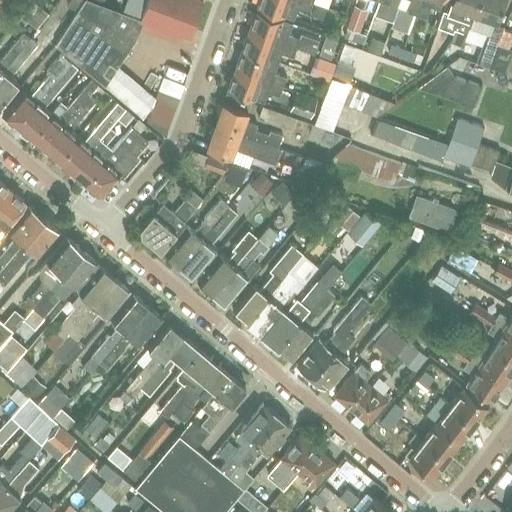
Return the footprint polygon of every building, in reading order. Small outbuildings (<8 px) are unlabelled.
[(83,0),(55,44),(105,85),(146,22),(189,38),(203,0),(83,0)] [(312,2),(306,0),(259,0),(257,6),(293,18),(297,8),(308,11),(312,2)] [(409,0),(405,11),(416,15),(421,0),(409,0)] [(443,0),(421,0),(416,15),(426,18),(430,6),(440,9),(443,0)] [(452,0),(451,4),(448,12),(447,14),(460,19),(470,23),(478,0),(452,0)] [(504,28),(493,25),(495,20),(496,20),(503,0),(478,0),(470,23),(469,26),(490,33),(488,40),(484,38),(476,63),(489,67),(497,45),(504,28)] [(366,33),(372,8),(357,4),(351,30),(366,33)] [(292,21),(256,9),(249,29),(314,52),(319,38),(301,31),(299,36),(288,32),(292,21)] [(314,52),(249,29),(242,48),(277,61),(281,51),(293,55),(296,46),(314,52)] [(362,44),(365,36),(346,30),(343,38),(362,44)] [(456,30),(455,33),(452,42),(462,45),(465,39),(466,34),(456,30)] [(0,73),(30,38),(23,32),(0,59),(0,73)] [(10,76),(18,67),(37,44),(30,38),(0,73),(0,104),(18,83),(10,76)] [(388,53),(401,58),(404,48),(392,44),(388,53)] [(511,50),(497,45),(489,67),(503,72),(511,50)] [(331,57),(333,50),(321,46),(319,53),(331,57)] [(277,61),(242,48),(235,68),(282,85),(285,76),(274,72),(277,61)] [(417,53),(404,48),(401,58),(413,62),(417,53)] [(2,115),(16,126),(71,62),(62,54),(48,72),(50,73),(30,96),(23,90),(2,115)] [(331,78),(349,86),(356,67),(338,61),(331,78)] [(78,68),(71,62),(16,126),(29,137),(50,113),(44,108),(78,68)] [(419,87),(472,106),(480,85),(454,76),(446,66),(419,87)] [(282,85),(235,68),(228,88),(263,101),(267,91),(279,95),(282,85)] [(163,76),(158,89),(179,97),(184,84),(163,76)] [(326,92),(325,91),(312,123),(330,130),(340,104),(375,117),(393,103),(349,86),(331,78),(326,92)] [(43,149),(64,124),(89,95),(89,94),(97,85),(90,80),(57,118),(50,113),(29,137),(43,149)] [(154,99),(176,107),(179,97),(158,89),(154,99)] [(310,118),(317,99),(296,91),(289,110),(310,118)] [(78,136),(70,130),(95,101),(89,95),(64,124),(43,149),(57,161),(78,136)] [(154,99),(150,110),(172,118),(176,107),(154,99)] [(70,172),(109,125),(116,117),(124,108),(117,102),(83,141),(78,136),(57,161),(70,172)] [(223,102),(215,124),(278,147),(282,134),(270,130),(269,134),(257,129),(259,124),(246,120),(249,111),(223,102)] [(258,118),(292,130),(296,118),(263,106),(258,118)] [(124,108),(116,117),(125,125),(133,116),(124,108)] [(172,118),(150,110),(147,120),(166,137),(168,128),(172,118)] [(471,163),(493,171),(496,160),(499,150),(478,143),(484,127),(457,118),(448,143),(376,117),(370,134),(442,162),(444,156),(470,166),(471,163)] [(278,147),(215,124),(207,147),(233,156),(235,149),(275,163),(281,148),(278,147)] [(70,172),(83,183),(112,149),(106,143),(116,132),(109,125),(70,172)] [(131,126),(112,149),(83,183),(97,194),(102,194),(120,173),(123,175),(136,160),(133,157),(148,140),(131,126)] [(347,143),(330,159),(358,169),(359,170),(392,182),(397,174),(402,164),(403,162),(347,143)] [(222,174),(226,161),(192,149),(187,161),(222,174)] [(307,157),(298,182),(308,186),(327,164),(307,157)] [(359,170),(358,169),(330,159),(326,169),(356,179),(359,170)] [(511,165),(496,160),(493,171),(491,176),(508,189),(511,190),(511,165)] [(241,182),(247,168),(230,161),(225,176),(241,182)] [(403,162),(402,164),(397,174),(413,180),(418,168),(403,162)] [(252,181),(264,191),(271,183),(259,172),(252,181)] [(0,203),(11,190),(0,181),(0,203)] [(281,181),(271,192),(283,204),(293,192),(281,181)] [(291,201),(306,213),(317,199),(301,187),(291,201)] [(25,202),(11,190),(0,203),(0,223),(5,227),(25,202)] [(143,233),(161,249),(185,221),(203,200),(193,191),(186,199),(184,198),(174,211),(163,202),(142,227),(143,233)] [(448,231),(456,209),(416,194),(407,216),(448,231)] [(220,198),(201,222),(202,222),(194,232),(187,226),(165,252),(179,264),(229,206),(220,198)] [(320,200),(307,216),(319,226),(322,228),(337,210),(321,198),(320,200)] [(360,216),(345,204),(333,218),(348,230),(360,216)] [(0,269),(23,241),(43,218),(28,205),(8,229),(16,235),(0,254),(0,269)] [(229,206),(179,264),(194,276),(216,250),(209,245),(236,212),(229,206)] [(366,210),(360,216),(348,230),(346,232),(362,246),(382,223),(366,210)] [(472,223),(511,239),(511,236),(511,229),(475,215),(472,223)] [(0,280),(4,284),(34,250),(39,254),(59,231),(43,218),(23,241),(0,269),(0,280)] [(198,279),(212,291),(258,238),(249,230),(232,249),(234,251),(226,259),(220,253),(198,279)] [(426,270),(444,248),(431,236),(412,258),(426,270)] [(32,308),(50,287),(62,274),(82,250),(67,237),(46,261),(40,268),(39,273),(40,277),(43,281),(25,302),(32,308)] [(258,238),(212,291),(227,304),(250,277),(248,276),(258,264),(252,258),(259,249),(262,251),(267,246),(258,238)] [(233,308),(246,320),(268,295),(288,271),(303,253),(291,243),(269,270),(273,273),(259,288),(254,283),(233,308)] [(456,248),(448,262),(457,268),(466,254),(456,248)] [(65,300),(77,286),(97,263),(82,250),(62,274),(50,287),(65,300)] [(360,259),(336,285),(346,295),(370,268),(360,259)] [(494,272),(505,278),(509,270),(498,263),(494,272)] [(68,333),(93,304),(115,278),(100,265),(78,292),(80,293),(71,302),(75,305),(54,330),(64,338),(68,333)] [(461,279),(444,268),(434,284),(452,294),(461,279)] [(288,271),(268,295),(246,320),(260,332),(274,316),(276,319),(285,309),(280,306),(294,290),(290,287),(297,279),(288,271)] [(92,320),(99,310),(107,317),(130,290),(115,278),(93,304),(68,333),(76,339),(93,321),(92,320)] [(278,346),(299,322),(326,289),(316,281),(300,301),(297,298),(286,311),(285,309),(276,319),(274,316),(260,332),(262,333),(278,346)] [(333,295),(326,289),(299,322),(278,346),(291,358),(312,333),(304,326),(315,314),(317,316),(335,296),(333,295)] [(91,356),(100,363),(126,332),(148,306),(133,293),(111,319),(119,326),(111,335),(109,334),(91,356)] [(343,336),(347,332),(371,304),(361,296),(333,330),(335,332),(325,344),(320,340),(318,338),(297,363),(311,374),(343,336)] [(470,312),(480,319),(486,310),(476,303),(470,312)] [(148,306),(126,332),(100,363),(107,369),(125,347),(125,346),(132,338),(140,344),(162,318),(148,306)] [(490,325),(493,321),(496,317),(486,310),(480,319),(490,325)] [(493,321),(511,333),(511,315),(510,319),(499,312),(496,317),(493,321)] [(0,319),(0,346),(13,331),(0,319)] [(497,338),(492,346),(511,359),(511,333),(493,321),(490,325),(486,331),(497,338)] [(163,361),(184,335),(169,323),(148,349),(154,353),(123,389),(131,397),(139,387),(140,388),(163,361)] [(388,326),(376,341),(395,356),(407,341),(388,326)] [(347,332),(343,336),(311,374),(325,386),(346,361),(339,355),(353,338),(347,332)] [(163,361),(140,388),(149,395),(170,369),(168,369),(176,359),(184,366),(199,348),(184,335),(163,361)] [(445,347),(456,355),(462,347),(450,340),(445,347)] [(21,355),(5,342),(0,347),(0,364),(8,371),(21,355)] [(469,357),(505,381),(511,369),(511,359),(492,346),(486,355),(475,348),(472,354),(469,357)] [(462,347),(456,355),(466,361),(469,357),(472,354),(462,347)] [(214,361),(199,348),(184,366),(176,375),(184,381),(159,411),(166,417),(172,410),(181,400),(214,361)] [(492,399),(504,381),(505,381),(469,357),(466,361),(462,368),(473,375),(467,383),(492,399)] [(212,395),(215,391),(229,374),(214,361),(181,400),(189,406),(199,395),(206,401),(212,395)] [(40,375),(50,383),(60,372),(51,363),(40,375)] [(351,408),(370,385),(364,380),(370,372),(360,364),(334,394),(351,408)] [(427,387),(427,386),(434,377),(424,370),(417,379),(427,387)] [(0,394),(2,397),(13,386),(0,374),(0,394)] [(245,387),(229,374),(215,391),(212,395),(206,401),(202,407),(209,413),(195,429),(204,437),(245,388),(245,387)] [(427,387),(417,379),(410,389),(419,396),(427,387)] [(368,422),(387,399),(391,395),(385,390),(382,394),(370,385),(351,408),(368,422)] [(473,424),(474,423),(488,406),(464,387),(450,405),(473,424)] [(38,404),(54,418),(62,408),(46,394),(38,404)] [(42,410),(28,397),(10,416),(25,429),(42,410)] [(387,411),(396,419),(404,409),(394,402),(387,411)] [(256,439),(278,415),(263,403),(242,428),(244,429),(235,439),(240,444),(220,468),(227,474),(256,439)] [(450,405),(436,422),(436,423),(459,442),(473,424),(450,405)] [(75,420),(62,408),(54,418),(66,430),(75,420)] [(41,444),(46,438),(58,424),(42,410),(25,429),(41,444)] [(396,419),(387,411),(379,421),(387,427),(389,428),(396,419)] [(256,439),(227,474),(243,488),(244,489),(252,479),(243,471),(261,450),(267,455),(270,451),(291,426),(278,415),(256,439)] [(92,420),(82,432),(92,440),(102,429),(92,420)] [(459,442),(436,423),(422,440),(446,459),(459,442)] [(148,456),(171,429),(164,424),(141,451),(148,456)] [(179,434),(171,443),(187,456),(194,448),(195,447),(179,434)] [(284,488),(298,471),(317,448),(300,434),(281,457),(267,473),(284,488)] [(109,443),(102,437),(100,435),(92,445),(101,452),(109,443)] [(446,459),(422,440),(415,449),(411,446),(405,454),(433,476),(446,459)] [(180,465),(187,456),(171,443),(164,452),(180,465)] [(36,457),(45,468),(58,457),(48,446),(36,457)] [(131,459),(116,446),(107,457),(122,470),(131,459)] [(164,511),(194,511),(198,508),(205,500),(212,492),(219,483),(227,474),(220,468),(194,448),(187,456),(180,465),(172,473),(165,481),(161,486),(158,489),(154,495),(151,499),(150,500),(164,511)] [(334,462),(317,448),(298,471),(310,481),(307,485),(306,485),(306,486),(310,490),(311,489),(315,485),(334,462)] [(134,479),(150,461),(139,451),(124,471),(134,479)] [(172,473),(180,465),(164,452),(157,460),(172,473)] [(0,491),(6,485),(29,459),(22,453),(8,469),(2,463),(0,464),(0,491)] [(0,511),(7,511),(20,498),(25,483),(38,467),(29,459),(6,485),(0,491),(0,511)] [(157,460),(150,468),(165,481),(172,473),(157,460)] [(113,470),(112,469),(104,462),(97,472),(105,479),(113,470)] [(158,489),(161,486),(165,481),(150,468),(143,477),(158,489)] [(123,477),(113,470),(105,479),(115,486),(123,477)] [(243,488),(227,474),(219,483),(236,497),(243,488)] [(154,495),(158,489),(143,477),(134,487),(136,489),(150,500),(151,499),(154,495)] [(219,483),(212,492),(228,506),(235,498),(236,497),(219,483)] [(317,494),(319,496),(326,502),(334,493),(324,485),(320,490),(317,494)] [(347,488),(340,496),(339,497),(351,506),(358,498),(347,488)] [(212,492),(205,500),(218,511),(223,511),(228,506),(212,492)] [(136,509),(143,500),(134,493),(127,502),(136,509)] [(33,511),(42,503),(34,496),(20,511),(33,511)] [(362,511),(393,511),(375,497),(362,511)] [(218,511),(205,500),(198,508),(202,511),(218,511)]
